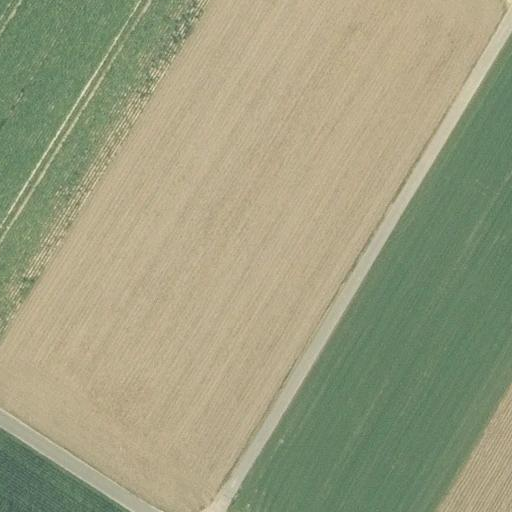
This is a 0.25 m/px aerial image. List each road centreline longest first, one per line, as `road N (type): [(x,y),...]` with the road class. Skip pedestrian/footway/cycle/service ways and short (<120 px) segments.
road 1 (track): [(511,16),(217,511)]
road 2 (unclassified): [(0,417),(145,511)]
